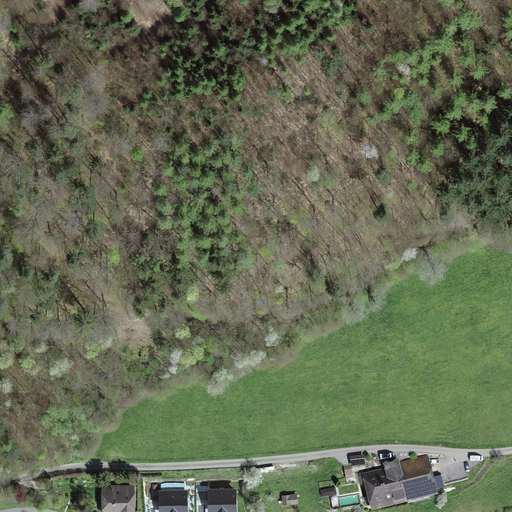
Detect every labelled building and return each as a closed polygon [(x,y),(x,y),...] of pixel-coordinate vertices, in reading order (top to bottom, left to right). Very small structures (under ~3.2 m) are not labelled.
[(149,349),(141,349),(141,359),(149,359),(149,349)] [(352,459),(353,466),(366,464),(365,458),(352,459)] [(364,479),(371,511),(391,511),(438,501),(429,458),(384,468),(385,474),(364,479)] [(460,479),(457,467),(441,471),(445,483),(460,479)] [(102,489),(102,511),(135,511),(135,488),(102,489)] [(234,511),(234,488),(209,489),(209,511),(234,511)] [(186,511),(186,490),(159,491),(159,511),(186,511)]
